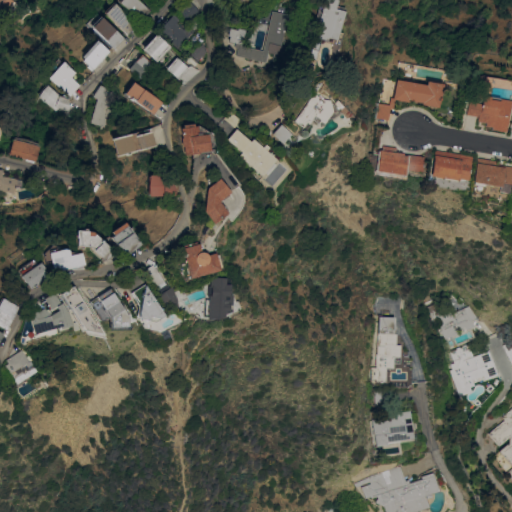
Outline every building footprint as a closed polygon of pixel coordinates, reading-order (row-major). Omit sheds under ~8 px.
[(0,0),(12,0),(5,14),(0,11),(0,0)] [(134,0),(147,11),(137,21),(115,2),(116,0),(134,0)] [(332,0),(329,10),(339,12),(332,41),(323,38),(322,41),(315,40),(310,61),(303,59),(319,0),(332,0)] [(186,23),(176,12),(186,2),(197,13),(196,14),(186,23)] [(135,25),(126,35),(102,14),(101,13),(111,3),(134,25),(135,25)] [(270,10),(287,14),(285,22),(284,22),(276,54),(265,52),(263,62),(233,55),(235,48),(232,47),(233,43),(226,41),(227,36),(225,35),(227,28),(235,29),(235,28),(243,29),(239,45),(260,50),(270,10)] [(175,20),(172,23),(180,30),(183,26),(190,31),(184,38),(185,39),(175,49),(155,31),(170,15),(175,20)] [(100,18),(122,39),(112,49),(91,28),(98,20),(100,18)] [(153,35),(167,47),(153,62),(139,50),(151,37),(153,35)] [(91,70),(81,60),(82,59),(80,57),(94,41),(106,53),(91,70)] [(194,62),(186,55),(196,45),(197,46),(198,45),(201,49),(200,50),(202,52),(194,62)] [(125,66),(129,61),(131,63),(133,61),(133,62),(139,55),(149,64),(143,71),(144,72),(137,79),(126,69),(127,68),(125,66)] [(184,69),(174,80),(162,69),(172,58),(184,69)] [(56,60),(59,62),(61,62),(74,74),(70,78),(78,86),(68,97),(46,79),(52,70),(49,67),(55,61),(56,60)] [(407,101),(407,103),(394,100),(392,109),(389,108),(387,121),(373,118),(375,104),(388,106),(389,98),(391,99),(395,80),(422,85),(424,85),(424,82),(440,85),(436,108),(420,105),(421,103),(419,103),(407,101)] [(157,103),(148,114),(121,94),(130,82),(156,102),(157,103)] [(95,99),(91,96),(98,84),(110,92),(102,126),(88,122),(88,121),(95,99)] [(54,109),(54,112),(37,99),(37,98),(37,97),(44,87),(45,87),(46,87),(57,97),(67,101),(69,113),(54,109)] [(297,124),(288,118),(307,91),(317,97),(324,98),(327,111),(318,124),(309,119),(300,126),(297,124)] [(490,130),(490,128),(483,127),(484,123),(475,122),(476,117),(464,115),(466,102),(479,105),(481,96),(509,102),(506,118),(507,118),(504,133),(490,130)] [(233,120),(227,127),(216,118),(222,111),(233,120)] [(187,126),(190,126),(189,125),(199,131),(199,132),(200,131),(205,135),(207,148),(201,149),(202,152),(191,154),(191,152),(177,155),(175,146),(174,146),(173,138),(174,138),(173,128),(176,127),(176,125),(186,123),(187,126)] [(284,134),(276,143),(266,133),(274,124),(284,134)] [(245,139),(255,147),(258,144),(261,148),(259,151),(263,154),(264,152),(267,154),(265,156),(268,159),(265,163),(269,166),(260,176),(257,173),(254,176),(231,156),(234,152),(219,139),(228,129),(243,142),(245,139)] [(149,146),(113,156),(108,139),(132,132),(133,135),(146,132),(149,146)] [(37,145),(38,146),(34,161),(33,161),(32,162),(24,160),(24,158),(7,154),(11,138),(12,139),(13,136),(38,143),(37,145)] [(422,158),(420,173),(403,170),(402,176),(364,170),(367,154),(377,156),(378,150),(380,151),(381,146),(394,148),(394,153),(415,157),(422,158)] [(466,181),(456,179),(456,181),(429,176),(433,151),(470,157),(469,161),(466,181)] [(497,187),(482,185),(482,189),(471,188),(472,183),(471,183),(475,159),(495,162),(495,165),(511,168),(509,186),(508,186),(506,194),(496,193),(497,187)] [(0,170),(1,171),(0,176),(22,181),(20,188),(14,186),(13,193),(0,190),(0,170)] [(143,196),(143,194),(141,194),(141,175),(143,175),(156,174),(157,183),(166,183),(168,195),(167,195),(143,196)] [(218,195),(213,199),(212,198),(210,200),(210,202),(211,204),(212,203),(217,209),(216,210),(218,212),(204,223),(203,222),(199,235),(192,233),(198,215),(195,211),(197,188),(208,180),(210,178),(220,192),(218,194),(219,195),(218,195)] [(119,222),(135,244),(120,254),(110,244),(105,237),(108,235),(106,231),(119,222)] [(98,261),(84,246),(78,245),(78,248),(69,248),(71,229),(78,230),(78,229),(80,228),(81,228),(82,229),(83,231),(87,231),(112,256),(110,258),(105,253),(98,261)] [(199,235),(198,238),(193,245),(190,244),(192,251),(195,252),(198,255),(206,252),(206,254),(210,253),(213,267),(210,267),(211,270),(181,278),(172,248),(174,247),(173,244),(187,240),(188,243),(192,233),(199,235)] [(58,249),(63,249),(63,251),(64,255),(70,253),(75,252),(76,255),(78,264),(55,270),(55,267),(47,269),(43,252),(44,252),(43,249),(50,248),(51,250),(55,249),(58,249)] [(36,269),(41,276),(36,280),(37,281),(32,284),(31,283),(23,289),(20,285),(21,285),(15,275),(16,275),(13,270),(28,259),(31,263),(34,261),(38,268),(36,269)] [(147,291),(134,271),(144,264),(157,284),(147,291)] [(196,316),(197,299),(200,299),(201,277),(222,278),(222,286),(230,307),(223,311),(204,316),(196,316)] [(122,292),(135,284),(156,315),(146,321),(129,317),(128,315),(130,304),(122,292)] [(156,309),(146,294),(156,287),(161,289),(167,285),(171,288),(165,292),(169,298),(169,313),(156,309)] [(52,296),(54,294),(65,287),(99,338),(80,334),(77,329),(75,330),(52,296)] [(101,288),(114,307),(116,305),(126,320),(118,323),(120,328),(100,329),(100,320),(91,320),(79,302),(101,288)] [(38,298),(48,292),(54,303),(55,302),(61,313),(65,325),(54,328),(53,326),(30,333),(29,335),(28,331),(24,319),(22,314),(33,310),(33,309),(38,308),(39,309),(40,308),(46,313),(52,310),(49,306),(44,309),(39,300),(38,298)] [(0,299),(12,306),(0,329),(0,299)] [(470,305),(477,318),(476,318),(477,320),(472,322),(474,326),(445,339),(439,326),(437,327),(428,307),(447,299),(453,313),(470,305)] [(394,344),(398,344),(397,363),(392,363),(391,368),(385,367),(384,381),(375,381),(375,378),(370,378),(370,367),(376,367),(378,316),(393,317),(392,333),(394,333),(394,344)] [(511,361),(511,363),(505,349),(503,344),(511,340),(511,361)] [(453,360),(449,350),(468,343),(471,352),(472,356),(488,351),(497,375),(484,379),(483,376),(471,380),(473,385),(467,387),(469,392),(457,396),(455,389),(456,389),(447,362),(448,362),(453,360)] [(16,350),(23,361),(25,360),(27,363),(26,364),(30,372),(24,376),(24,377),(18,381),(19,382),(13,386),(5,373),(4,374),(0,366),(0,364),(2,363),(1,360),(16,350)] [(374,390),(392,389),(393,403),(374,404),(374,390)] [(498,424),(495,421),(511,406),(511,481),(504,473),(506,470),(493,455),(508,442),(508,436),(498,445),(487,433),(498,424)] [(371,419),(392,415),(392,418),(396,417),(395,412),(408,410),(412,437),(385,441),(386,444),(375,445),(371,419)] [(384,511),(382,505),(373,501),(376,497),(375,495),(369,497),(369,496),(365,497),(361,486),(370,483),(369,480),(358,485),(355,486),(353,482),(355,481),(372,474),(398,465),(400,466),(404,480),(407,479),(408,482),(420,478),(419,476),(431,472),(437,491),(428,493),(429,496),(424,498),(427,507),(410,511),(384,511)] [(435,472),(433,473),(432,470),(434,469),(440,473),(443,480),(440,482),(435,471),(435,472)]
